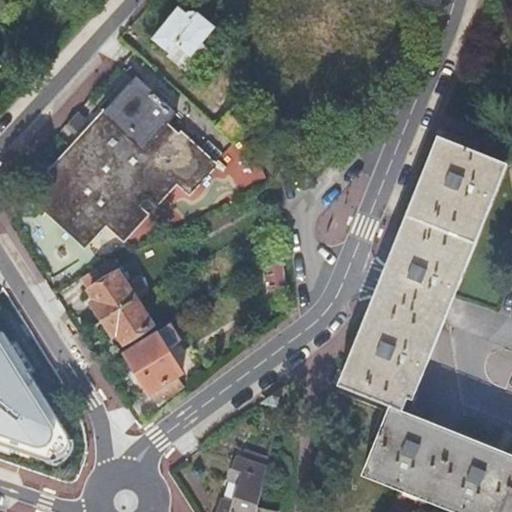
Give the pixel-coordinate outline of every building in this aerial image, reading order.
[(194,21),(180,10),(155,40),(171,52),(177,44),(192,55),(214,28),(199,15),(194,21)] [(81,137),(158,207),(177,187),(190,198),(218,167),(181,134),(179,137),(169,127),(179,115),(138,77),(105,114),(103,112),(81,137)] [(245,102),(219,128),(234,142),(256,120),(260,116),(245,102)] [(122,245),(158,207),(81,137),(48,172),(54,178),(32,202),(84,250),(104,229),(122,245)] [(400,413),(415,378),(451,290),(502,164),(479,154),(439,138),(427,169),(398,239),(350,360),(338,388),(390,409),(400,413)] [(136,299),(147,292),(140,280),(128,288),(113,264),(84,280),(97,301),(93,304),(103,320),(136,299)] [(136,299),(103,320),(114,336),(118,334),(124,344),(153,326),(136,299)] [(181,342),(170,325),(124,354),(149,395),(150,394),(159,408),(184,388),(178,378),(182,374),(168,350),(181,342)] [(0,448),(53,465),(64,462),(70,454),(71,441),(2,337),(0,335),(0,448)] [(280,409),(285,387),(262,404),(280,409)] [(390,409),(364,473),(409,491),(461,511),(511,511),(511,457),(400,413),(390,409)] [(218,511),(256,511),(257,509),(266,470),(237,460),(230,481),(241,485),(234,507),(222,503),(218,511)]
